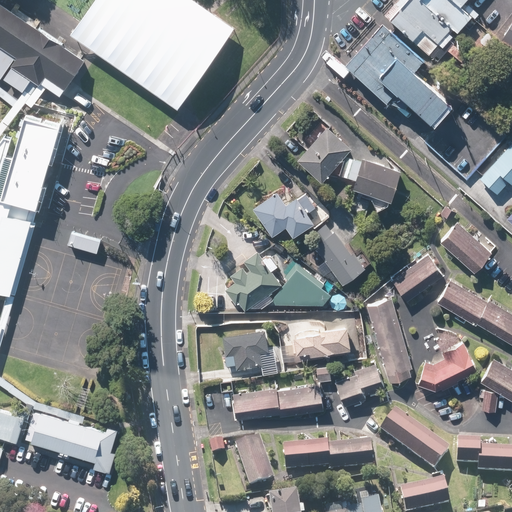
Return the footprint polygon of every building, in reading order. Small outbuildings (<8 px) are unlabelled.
[(88,59),(1,0),(0,0),(0,75),(26,91),(34,79),(43,84),(45,82),(63,94),(88,59)] [(456,35),(416,0),(400,0),(384,18),(432,61),(456,35)] [(450,0),(416,0),(456,35),(470,18),(460,9),(450,0)] [(450,0),(460,9),(467,0),(450,0)] [(349,63),(358,70),(394,29),(385,22),(349,63)] [(511,22),(502,40),(511,46),(511,22)] [(427,58),(394,29),(358,70),(374,85),(390,99),(400,88),(414,100),(437,120),(455,99),(419,68),(427,58)] [(400,88),(390,99),(408,106),(414,100),(400,88)] [(0,287),(18,293),(40,220),(38,219),(39,214),(41,205),(44,204),(65,123),(31,112),(18,152),(13,151),(17,134),(10,132),(7,133),(0,142),(0,287)] [(329,126),(299,159),(323,181),(354,148),(329,126)] [(511,142),(482,177),(499,192),(511,179),(511,142)] [(403,169),(364,157),(363,160),(349,156),(343,175),(357,179),(354,187),(394,199),(403,169)] [(256,206),(275,235),(289,226),(295,236),(318,221),(311,210),(317,206),(307,191),(289,203),(280,190),(256,206)] [(309,235),(345,283),(368,265),(357,250),(354,251),(337,229),(334,231),(327,222),(309,235)] [(470,225),(466,230),(458,223),(441,241),(474,271),(490,252),(473,236),(477,232),(470,225)] [(75,227),(70,241),(101,251),(106,237),(75,227)] [(241,300),(248,309),(285,282),(261,249),(246,259),(253,269),(250,271),(245,265),(233,273),(237,280),(227,287),(238,302),(241,300)] [(394,279),(409,299),(446,273),(431,252),(394,279)] [(328,282),(299,259),(285,276),(289,279),(269,304),(327,303),(336,292),(326,285),(328,282)] [(440,301),(477,324),(479,321),(511,341),(511,311),(492,299),(490,302),(453,280),(440,301)] [(393,296),(368,304),(390,381),(413,375),(411,368),(414,367),(393,296)] [(298,338),(294,339),(297,360),(352,351),(351,347),(355,346),(351,324),(297,333),(298,338)] [(268,327),(224,335),(228,355),(235,353),(238,368),(265,363),(263,351),(272,349),(268,327)] [(438,388),(443,387),(479,369),(465,340),(443,351),(447,357),(436,362),(426,360),(420,383),(438,388)] [(482,379),(486,381),(485,408),(498,409),(498,388),(511,395),(511,366),(495,357),(482,379)] [(337,382),(345,405),(368,396),(367,393),(387,386),(378,361),(355,370),(357,374),(337,382)] [(236,366),(219,368),(221,378),(238,375),(236,366)] [(279,387),(233,393),(236,419),(280,413),(280,415),(326,409),(322,383),(279,389),(279,387)] [(452,450),(394,408),(380,427),(438,469),(452,450)] [(83,420),(44,409),(35,439),(99,459),(96,465),(112,470),(118,451),(114,449),(120,428),(83,420)] [(236,443),(251,485),(276,477),(261,435),(236,443)] [(511,446),(484,445),(484,437),(459,436),(458,461),(480,462),(480,470),(511,471),(511,446)] [(225,437),(209,440),(212,453),(228,449),(225,437)] [(330,440),(283,443),(285,469),(329,466),(329,468),(375,466),(373,440),(330,442),(330,440)] [(400,486),(405,511),(451,502),(446,477),(400,486)] [(336,511),(384,511),(381,496),(374,497),(372,487),(356,491),(359,505),(347,507),(348,510),(336,511)] [(303,511),(301,489),(272,493),(274,511),(303,511)]
